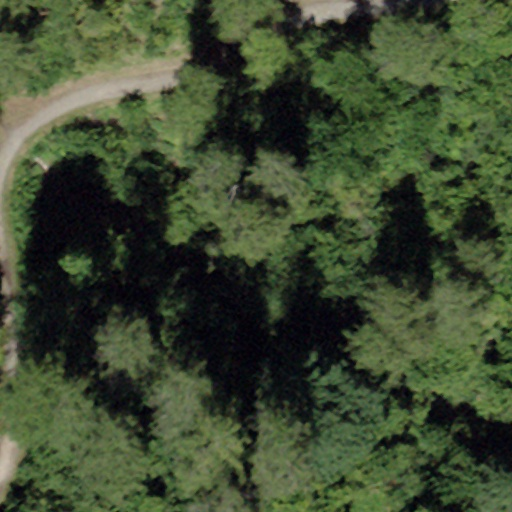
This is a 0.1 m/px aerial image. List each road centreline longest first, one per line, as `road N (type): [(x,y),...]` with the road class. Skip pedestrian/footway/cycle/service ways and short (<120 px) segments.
road 1 (track): [(406,0),(328,16),(53,104),(10,146),(0,189)]
road 2 (track): [(0,223),(8,355),(0,461)]
